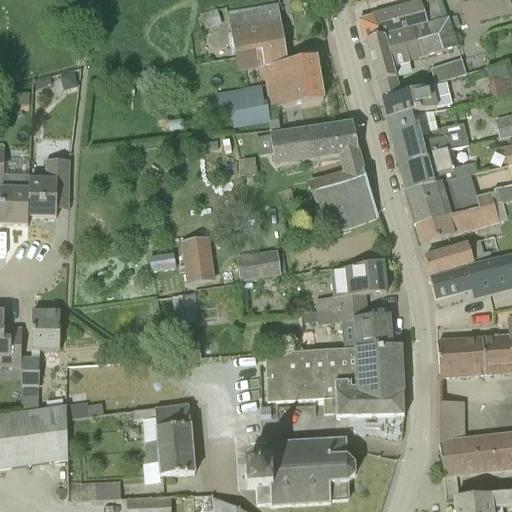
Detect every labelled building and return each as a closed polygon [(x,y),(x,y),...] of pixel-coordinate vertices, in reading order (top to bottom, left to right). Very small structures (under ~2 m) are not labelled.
[(366,44),(411,31),(449,21),(449,24),(452,24),(444,0),(434,0),(421,4),(358,23),(363,44),(366,44)] [(505,0),(497,0),(491,2),(496,21),(510,17),(505,0)] [(222,27),(217,12),(200,17),(205,32),(222,27)] [(458,50),(449,24),(449,21),(411,31),(419,62),(458,50)] [(231,33),(235,57),(284,48),(280,24),(231,33)] [(376,85),(377,85),(396,80),(394,72),(410,67),(409,65),(419,62),(411,31),(366,44),(376,85)] [(428,65),(429,70),(462,60),(460,55),(428,65)] [(273,111),(323,102),(316,60),(265,70),(273,111)] [(435,87),(466,77),(461,62),(431,72),(435,87)] [(75,75),(59,79),(63,94),(79,90),(75,75)] [(503,80),(488,84),(492,101),(508,98),(503,80)] [(386,121),(433,113),(452,108),(446,87),(401,98),(381,103),(386,121)] [(269,115),(264,88),(215,95),(218,120),(232,117),(233,130),(268,125),(269,134),(280,133),(277,114),(269,115)] [(29,96),(16,95),(16,109),(29,109),(29,96)] [(433,113),(386,121),(385,122),(398,170),(434,162),(433,158),(448,155),(448,154),(469,149),(463,127),(438,133),(433,113)] [(511,118),(495,122),(500,142),(511,139),(511,118)] [(168,133),(183,131),(182,122),(167,124),(168,133)] [(358,225),(377,218),(367,190),(361,171),(360,169),(352,171),(348,156),(356,154),(356,152),(351,126),(257,143),(260,158),(273,156),(275,167),(338,157),(342,175),(308,185),(323,234),(358,225)] [(452,172),(448,155),(433,158),(434,162),(398,170),(406,198),(455,186),(454,183),(475,177),(472,167),(452,172)] [(238,162),(239,177),(255,176),(255,161),(238,162)] [(29,192),(28,192),(28,220),(56,221),(57,193),(69,193),(70,164),(46,163),(46,181),(29,181),(29,192)] [(406,198),(414,226),(483,209),(480,198),(459,203),(455,186),(406,198)] [(511,188),(493,193),(493,195),(504,193),(506,204),(511,202),(511,188)] [(0,227),(27,228),(28,220),(28,192),(1,191),(0,211),(0,227)] [(494,207),(506,204),(504,193),(493,195),(480,198),(483,209),(414,226),(420,247),(439,242),(499,225),(494,207)] [(181,246),(186,288),(214,284),(209,242),(181,246)] [(424,260),(429,279),(485,262),(480,243),(424,260)] [(237,260),(241,285),(281,279),(277,255),(237,260)] [(150,259),(151,274),(175,271),(173,256),(150,259)] [(319,312),(367,307),(367,297),(386,295),(383,264),(330,273),(333,300),(318,302),(319,312)] [(430,282),(435,302),(496,287),(492,267),(430,282)] [(198,324),(195,298),(171,300),(174,327),(198,324)] [(368,319),(367,307),(319,312),(320,327),(356,325),(358,349),(390,349),(388,318),(368,319)] [(21,360),(21,347),(13,347),(13,330),(4,330),(4,314),(0,314),(0,358),(1,359),(1,370),(21,370),(21,360)] [(31,353),(58,353),(60,315),(32,315),(31,353)] [(511,321),(508,322),(509,341),(437,346),(440,385),(438,385),(438,403),(439,447),(442,479),(511,469),(511,321)] [(198,343),(190,344),(192,360),(200,359),(198,343)] [(404,420),(400,349),(390,349),(358,349),(266,355),(267,405),(323,402),(323,417),(336,417),(336,420),(337,420),(337,419),(404,420)] [(39,361),(21,360),(21,370),(20,416),(38,414),(39,361)] [(70,407),(70,419),(104,417),(104,405),(70,407)] [(194,477),(188,408),(133,412),(134,423),(142,422),(147,469),(159,468),(160,480),(194,477)] [(38,414),(20,416),(0,419),(0,472),(68,463),(66,410),(38,414)] [(345,460),(345,449),(345,442),(343,442),(342,442),(252,447),(253,464),(245,465),(246,491),(255,491),(256,508),(270,508),(270,510),(330,506),(330,504),(348,503),(347,486),(354,479),(353,468),(345,460)] [(69,505),(120,503),(120,485),(68,487),(69,505)] [(501,511),(502,511),(511,510),(511,495),(454,501),(454,511),(501,511)] [(170,511),(170,502),(126,503),(126,511),(170,511)] [(233,511),(212,502),(213,511),(233,511)]
